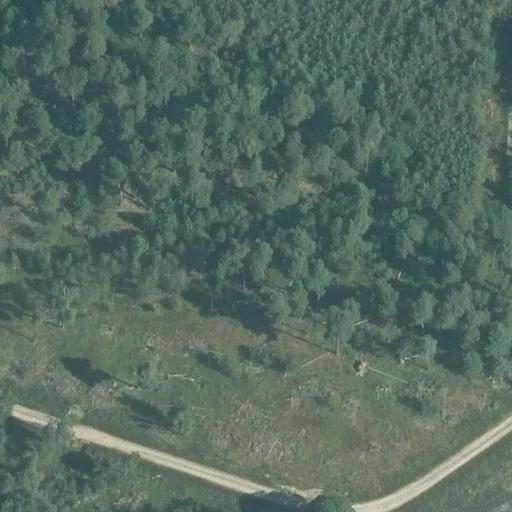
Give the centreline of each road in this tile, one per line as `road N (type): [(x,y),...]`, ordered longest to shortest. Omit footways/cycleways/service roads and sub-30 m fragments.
road 1 (track): [(331,511),(0,405)]
road 2 (track): [(511,423),(376,511)]
